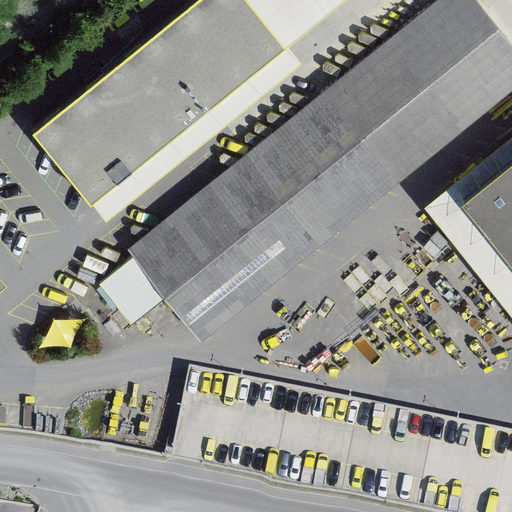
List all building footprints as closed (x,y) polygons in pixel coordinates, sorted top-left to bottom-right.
[(185,0),(33,122),(85,189),(90,197),(286,37),(256,0),(185,0)] [(511,37),(481,0),(432,0),(127,247),(133,254),(165,293),(201,338),(511,86),(511,37)] [(256,0),(286,37),(330,0),(256,0)] [(511,254),(511,153),(463,193),(511,254)] [(165,293),(133,254),(99,281),(131,321),(165,293)] [(171,461),(418,511),(511,511),(511,436),(190,371),(171,461)]
